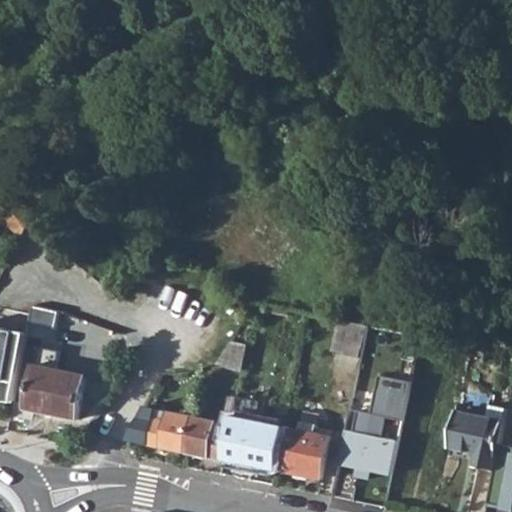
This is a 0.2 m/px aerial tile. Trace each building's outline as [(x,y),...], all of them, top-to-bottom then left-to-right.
[(23,235),(29,223),(0,201),(0,219),(22,237),(23,235)] [(39,246),(45,236),(29,223),(23,235),(39,246)] [(267,313),(289,317),(291,309),(268,305),(267,313)] [(362,359),(369,325),(341,319),(332,353),(362,359)] [(0,398),(15,402),(29,334),(0,328),(0,398)] [(233,341),(216,364),(245,369),(250,344),(233,341)] [(41,345),(28,409),(80,419),(88,375),(58,369),(62,349),(41,345)] [(408,420),(416,380),(383,373),(375,412),(350,407),(338,464),(355,468),(353,477),(371,481),(373,472),(393,476),(399,443),(383,440),(388,416),(408,420)] [(488,419),(506,422),(509,409),(491,405),(488,419)] [(160,409),(151,446),(189,453),(197,416),(160,409)] [(488,419),(457,412),(450,447),(477,452),(475,467),(496,470),(506,422),(488,419)] [(232,423),(225,461),(280,471),(288,426),(234,415),(232,423)] [(232,423),(197,416),(189,453),(225,461),(232,423)] [(301,429),(318,433),(320,425),(303,422),(301,429)] [(288,426),(280,471),(324,480),(333,436),(318,433),(301,429),(288,426)] [(489,505),(511,509),(511,468),(511,473),(496,470),(489,505)]
